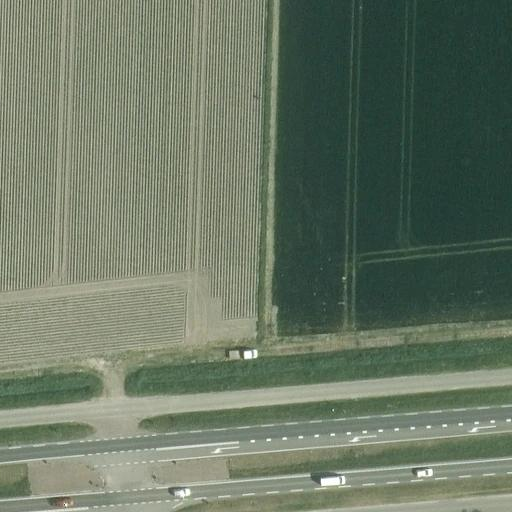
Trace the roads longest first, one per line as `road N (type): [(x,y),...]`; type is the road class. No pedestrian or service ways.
road 1 (unclassified): [(116,408),(511,376)]
road 2 (primary): [(511,415),(120,452)]
road 3 (primary): [(124,501),(511,467)]
road 4 (primary): [(120,452),(0,463)]
